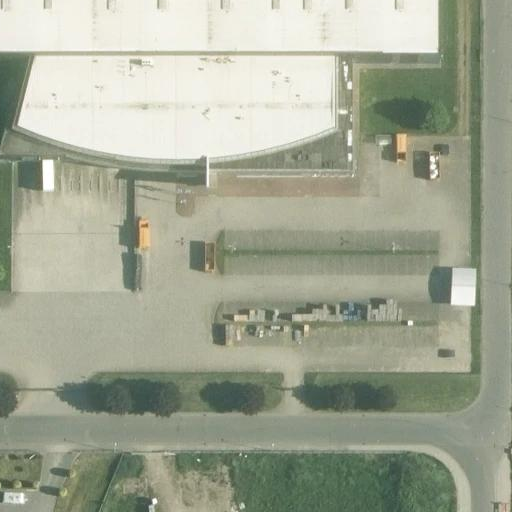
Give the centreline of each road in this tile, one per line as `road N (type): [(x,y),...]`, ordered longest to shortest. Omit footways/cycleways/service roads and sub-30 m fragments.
road 1 (unclassified): [(491,433),(0,429)]
road 2 (unclassified): [(497,0),(491,433)]
